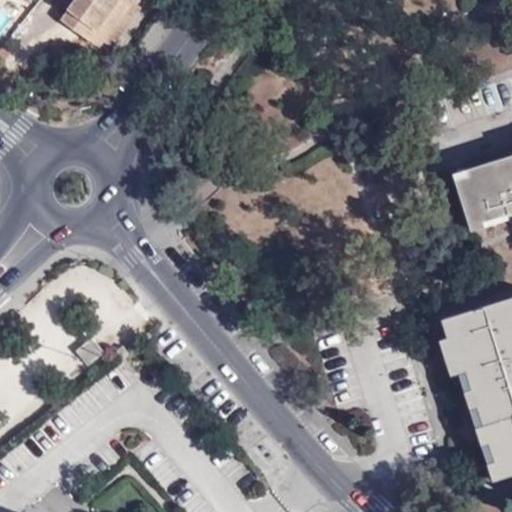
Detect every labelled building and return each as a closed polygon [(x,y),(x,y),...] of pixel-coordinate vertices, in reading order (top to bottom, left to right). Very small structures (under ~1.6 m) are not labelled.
[(132,1),(132,0),(77,0),(64,18),(99,45),(103,40),(112,45),(140,6),(132,1)] [(511,157),(458,173),(476,231),(509,222),(508,217),(511,215),(511,157)] [(474,404),(481,429),(511,418),(511,299),(447,320),(453,337),(464,374),(474,404)] [(464,374),(453,337),(445,340),(457,376),(464,374)] [(102,353),(90,338),(76,350),(88,365),(102,353)] [(122,360),(129,355),(122,346),(115,352),(122,360)] [(511,418),(481,429),(496,482),(511,477),(511,418)]
